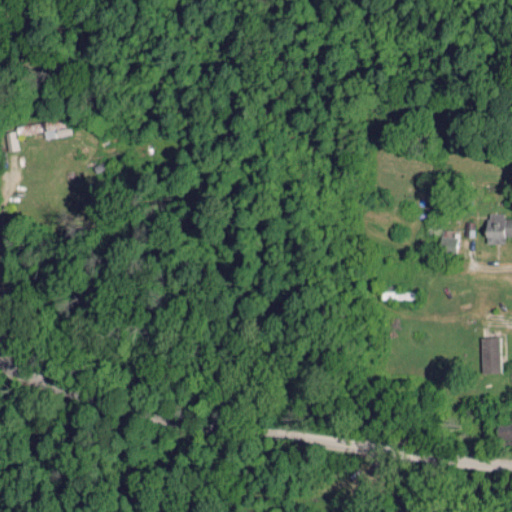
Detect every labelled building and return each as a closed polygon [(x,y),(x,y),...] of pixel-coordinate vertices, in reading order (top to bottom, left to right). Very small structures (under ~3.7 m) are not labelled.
[(43,138),(58,137),(58,132),(55,132),(54,125),(42,125),(43,138)] [(503,212),(485,213),(486,243),(505,243),(505,236),(511,235),(511,217),(504,218),(503,212)] [(438,253),(454,254),(455,237),(438,236),(438,253)] [(479,373),(499,373),(498,336),(478,337),(479,373)] [(511,417),(499,415),(494,437),(511,440),(511,417)]
